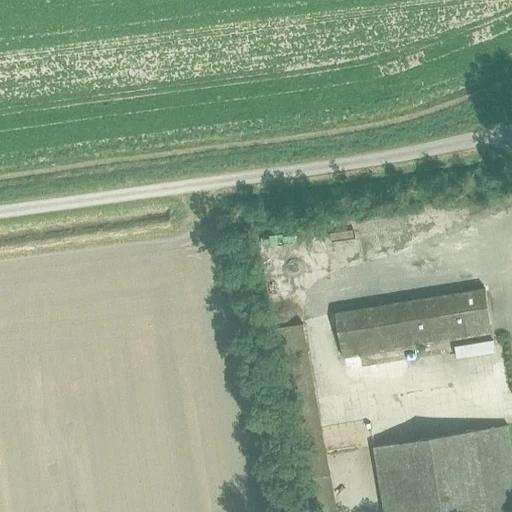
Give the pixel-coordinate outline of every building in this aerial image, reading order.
[(404,234),(405,242),(426,239),(425,231),(404,234)] [(336,314),(343,358),(493,333),(485,290),(336,314)] [(334,511),(301,325),(273,330),(305,511),(334,511)] [(375,448),(385,511),(511,511),(511,451),(508,426),(375,448)] [(358,499),(359,511),(369,511),(368,498),(358,499)]
